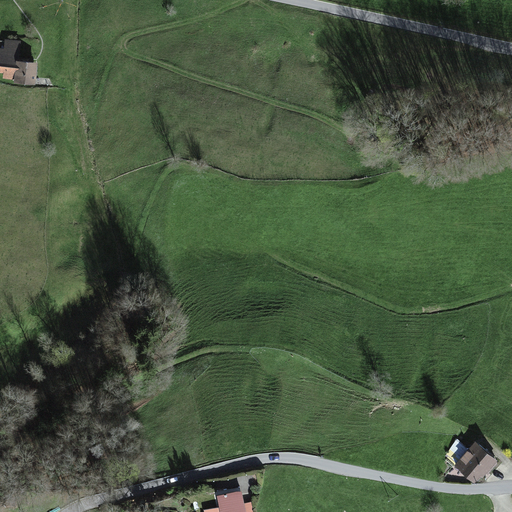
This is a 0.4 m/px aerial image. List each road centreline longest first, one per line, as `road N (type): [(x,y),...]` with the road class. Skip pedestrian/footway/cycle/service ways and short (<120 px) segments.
road 1 (unclassified): [(511,492),(456,491),(286,459),(158,486),(83,511)]
road 2 (unclassified): [(511,51),(252,0)]
